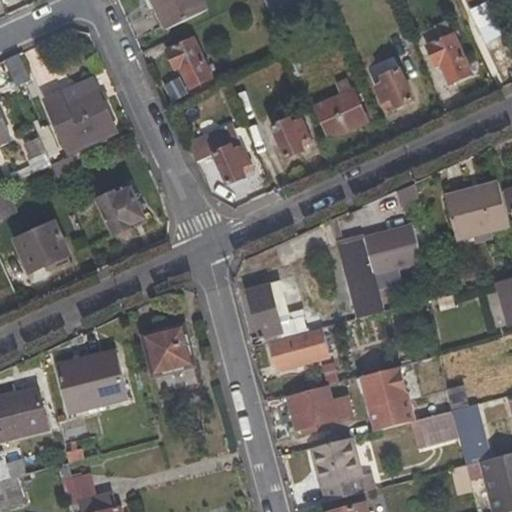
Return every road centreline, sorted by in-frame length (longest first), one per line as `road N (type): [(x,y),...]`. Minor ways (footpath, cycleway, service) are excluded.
road 1 (residential): [(211,245),(511,107)]
road 2 (residential): [(211,245),(280,511)]
road 3 (residential): [(211,245),(98,0)]
road 4 (residential): [(0,341),(211,245)]
